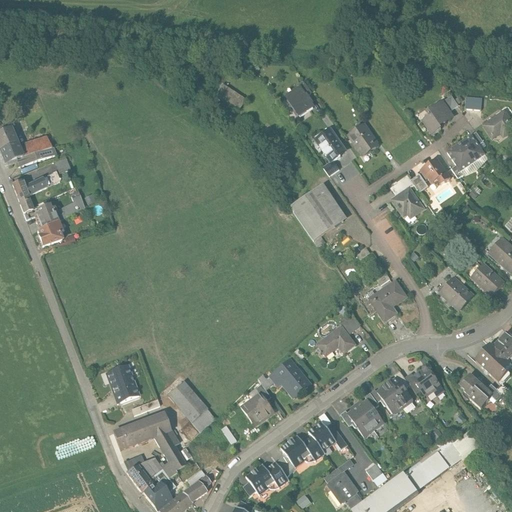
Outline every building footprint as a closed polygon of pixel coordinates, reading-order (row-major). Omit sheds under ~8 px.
[(245,102),(222,87),(215,98),(238,113),(245,102)] [(299,91),(287,100),(300,119),(313,110),(311,107),(312,106),(306,97),(304,98),(299,91)] [(443,104),(450,114),(458,108),(452,98),(443,104)] [(481,101),(467,100),(466,110),(480,112),(481,101)] [(422,124),(432,138),(441,132),(438,127),(441,125),(442,126),(443,127),(445,127),(446,126),(447,124),(447,123),(446,122),(452,118),(450,114),(443,104),(442,104),(427,114),(430,119),(422,124)] [(511,124),(504,113),(483,128),(492,141),(500,136),(503,140),(511,133),(511,124)] [(374,147),(376,146),(364,128),(362,130),(360,127),(349,134),(351,137),(349,138),(362,156),(368,151),(370,154),(376,150),(374,147)] [(0,151),(16,145),(10,130),(0,134),(0,151)] [(331,165),(333,164),(340,159),(339,157),(345,153),(330,132),(323,137),(325,139),(317,144),(331,165)] [(471,138),(478,147),(483,144),(476,134),(471,138)] [(459,146),(473,166),(485,157),(478,147),(471,138),(459,146)] [(46,139),(17,148),(22,159),(51,150),(46,139)] [(16,145),(0,151),(0,154),(5,167),(15,162),(22,159),(17,148),(16,145)] [(456,168),(461,174),(473,166),(459,146),(447,155),(456,168)] [(51,150),(22,159),(15,162),(18,169),(54,157),(51,150)] [(66,160),(55,164),(59,174),(69,170),(66,160)] [(437,161),(421,172),(432,187),(437,183),(440,188),(451,181),(437,161)] [(323,170),(329,179),(339,172),(333,164),(331,165),(323,170)] [(456,168),(452,171),(458,181),(463,177),(461,174),(456,168)] [(419,176),(410,183),(414,188),(419,196),(428,189),(419,176)] [(389,191),(396,201),(409,191),(414,188),(410,183),(407,178),(389,191)] [(39,181),(28,187),(26,180),(21,182),(27,199),(39,191),(46,189),(43,179),(39,182),(39,181)] [(27,199),(21,182),(12,186),(23,215),(32,212),(27,199)] [(318,249),(326,244),(321,238),(343,222),(320,189),(291,209),(318,249)] [(396,201),(392,203),(404,219),(411,213),(414,218),(423,211),(409,191),(396,201)] [(48,207),(35,212),(37,216),(34,218),(40,233),(57,224),(69,218),(65,210),(55,214),(53,210),(50,211),(48,207)] [(62,235),(57,224),(40,233),(37,234),(39,238),(38,238),(42,249),(62,242),(60,236),(62,235)] [(503,242),(490,256),(511,275),(511,273),(511,250),(506,245),(503,242)] [(357,257),(360,262),(370,256),(366,251),(357,257)] [(370,317),(376,313),(369,302),(342,262),(335,266),(370,317)] [(484,266),(471,280),(491,300),(504,286),(484,266)] [(456,283),(462,289),(466,285),(457,276),(453,281),(456,283)] [(378,283),(381,288),(390,282),(386,277),(378,283)] [(462,289),(456,283),(442,297),(459,314),(473,299),(462,289)] [(376,313),(384,325),(398,317),(393,310),(407,300),(396,284),(369,302),(376,313)] [(341,328),(348,337),(360,328),(351,315),(339,324),(341,328)] [(316,346),(326,359),(326,358),(325,356),(331,352),(332,353),(338,349),(342,356),(355,346),(348,337),(341,328),(316,346)] [(511,340),(507,336),(493,350),(510,366),(511,364),(511,340)] [(493,350),(491,348),(476,364),(498,385),(506,376),(503,373),(510,366),(493,350)] [(298,351),(294,354),(300,361),(304,358),(298,351)] [(281,386),(293,400),(310,386),(290,362),(270,378),(275,385),(278,389),(281,386)] [(419,375),(413,379),(412,379),(420,391),(424,397),(427,397),(433,393),(436,396),(438,397),(442,394),(442,392),(439,388),(440,388),(436,382),(436,381),(434,377),(432,377),(430,374),(431,370),(429,368),(426,367),(423,369),(423,372),(423,373),(420,375),(419,375)] [(106,376),(117,406),(139,398),(127,368),(106,376)] [(405,390),(406,389),(409,387),(405,380),(400,373),(394,377),(397,380),(405,390)] [(409,387),(415,395),(420,391),(412,379),(413,379),(411,376),(405,380),(409,387)] [(262,386),(266,392),(271,388),(275,385),(270,378),(266,381),(263,377),(258,381),(262,386)] [(487,402),(491,398),(492,396),(487,392),(471,377),(464,385),(463,384),(459,388),(465,393),(464,395),(470,400),(470,401),(481,411),(488,403),(487,402)] [(397,380),(393,383),(390,382),(386,385),(403,409),(411,403),(412,400),(407,393),(407,390),(406,389),(405,390),(397,380)] [(215,420),(183,383),(168,397),(199,433),(215,420)] [(403,409),(386,385),(382,388),(381,391),(377,394),(382,401),(380,402),(384,407),(387,407),(392,414),(395,415),(403,409)] [(261,395),(266,402),(271,399),(266,392),(262,386),(249,395),(253,400),(261,395)] [(491,387),(487,392),(492,396),(491,398),(497,404),(501,399),(497,392),(491,387)] [(501,387),(497,392),(501,399),(504,402),(510,395),(501,387)] [(375,391),(370,395),(377,404),(380,402),(382,401),(377,394),(375,391)] [(252,423),(255,427),(274,414),(266,402),(261,395),(253,400),(241,409),(251,423),(252,423)] [(379,407),(377,404),(370,395),(365,399),(367,402),(368,402),(374,410),(376,409),(379,407)] [(131,411),(133,418),(159,408),(157,401),(131,411)] [(356,407),(373,431),(384,424),(377,415),(377,412),(376,409),(374,410),(368,402),(367,402),(363,406),(361,403),(356,407)] [(357,429),(364,438),(373,431),(356,407),(351,410),(353,413),(348,416),(348,417),(354,425),(352,426),(354,429),(357,429)] [(340,417),(349,428),(352,426),(354,425),(348,417),(348,416),(346,413),(340,417)] [(154,439),(170,433),(163,416),(114,435),(120,452),(154,439)] [(308,433),(312,438),(322,453),(323,453),(336,444),(337,443),(326,429),(322,423),(321,424),(309,433),(308,433)] [(332,425),(326,429),(337,443),(336,444),(341,451),(340,451),(341,452),(348,447),(332,425)] [(221,431),(231,446),(236,442),(226,427),(221,431)] [(470,432),(453,445),(464,460),(467,464),(485,451),(470,432)] [(170,467),(176,477),(177,476),(176,473),(185,468),(181,461),(178,456),(174,449),(177,446),(173,438),(170,433),(154,439),(170,467)] [(281,449),(280,450),(293,467),(299,463),(301,465),(305,462),(308,464),(312,464),(315,463),(316,463),(315,462),(324,456),(325,456),(325,455),(323,453),(322,453),(312,438),(303,445),(297,437),(297,438),(293,441),(292,441),(288,444),(288,445),(281,450),(281,449)] [(449,470),(464,460),(453,445),(451,442),(436,453),(449,470)] [(186,450),(179,454),(184,462),(191,457),(186,450)] [(392,511),(449,470),(436,453),(364,505),(354,511),(392,511)] [(125,464),(129,473),(135,469),(137,468),(144,464),(141,457),(125,464)] [(144,464),(137,468),(148,483),(154,478),(161,472),(163,471),(155,460),(145,463),(144,464)] [(327,485),(328,485),(328,484),(342,474),(353,466),(350,461),(324,480),(327,485)] [(246,478),(245,479),(249,484),(256,494),(259,497),(260,497),(260,496),(268,490),(271,491),(273,492),(277,491),(279,489),(279,490),(279,489),(288,482),(288,483),(289,482),(276,463),(275,464),(275,465),(266,471),(263,466),(262,467),(256,471),(256,472),(252,474),(251,474),(252,475),(246,478)] [(376,466),(366,473),(377,488),(387,481),(376,466)] [(170,467),(163,471),(161,472),(168,481),(169,481),(176,477),(170,467)] [(142,494),(150,487),(148,484),(148,483),(137,468),(135,469),(129,473),(126,474),(137,489),(142,494)] [(201,471),(187,482),(190,487),(204,476),(201,471)] [(160,487),(167,495),(175,489),(169,481),(168,481),(161,472),(154,478),(157,481),(156,481),(160,487)] [(361,500),(342,474),(328,484),(328,485),(343,506),(346,503),(352,511),(354,511),(364,505),(361,500)] [(148,484),(150,487),(156,481),(157,481),(154,478),(148,483),(148,484)] [(205,478),(182,495),(191,505),(206,494),(204,491),(210,484),(205,478)] [(249,484),(243,488),(243,489),(244,489),(250,497),(250,498),(256,494),(249,484)] [(142,494),(156,511),(158,511),(172,501),(167,495),(160,487),(154,492),(150,487),(142,494)] [(160,511),(184,511),(185,511),(192,506),(191,505),(182,495),(160,511)] [(303,496),(296,502),(302,510),(310,504),(303,496)] [(241,503),(237,509),(242,511),(252,511),(254,510),(241,503)]
